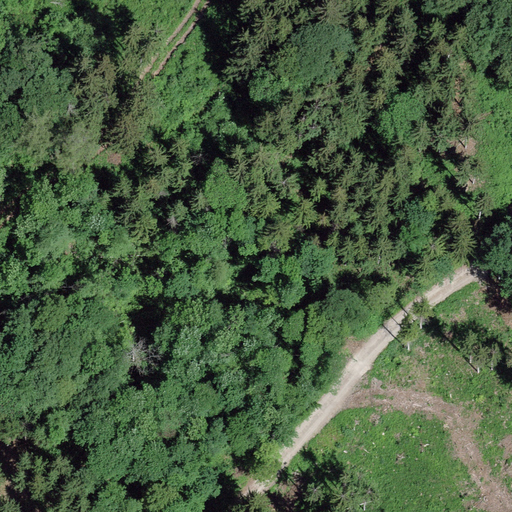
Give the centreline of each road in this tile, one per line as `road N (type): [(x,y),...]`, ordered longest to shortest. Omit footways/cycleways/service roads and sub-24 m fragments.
road 1 (motorway): [(0,405),(248,0)]
road 2 (track): [(232,511),(428,298),(511,248)]
road 3 (track): [(183,0),(92,148),(65,184),(27,210)]
road 4 (motorway): [(101,0),(0,165)]
